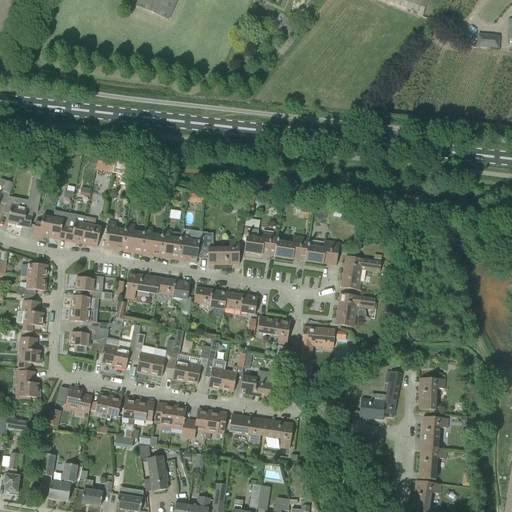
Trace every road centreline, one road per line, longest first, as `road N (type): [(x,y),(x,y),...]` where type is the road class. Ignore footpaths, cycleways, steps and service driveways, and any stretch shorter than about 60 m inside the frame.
road 1 (primary): [(0,102),(511,160)]
road 2 (residential): [(285,413),(62,375),(51,362),(62,254)]
road 3 (residential): [(296,290),(62,254)]
road 4 (residential): [(285,413),(296,290)]
